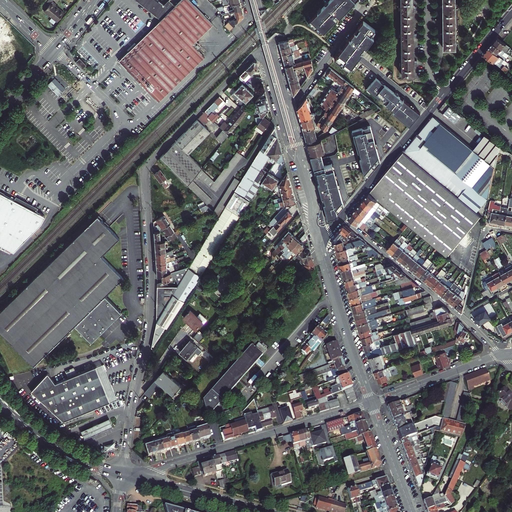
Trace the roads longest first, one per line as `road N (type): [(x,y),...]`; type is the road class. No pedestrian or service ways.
road 1 (residential): [(259,51),(145,167),(151,314),(122,473)]
road 2 (residential): [(371,403),(122,473)]
road 3 (residential): [(319,242),(371,403)]
road 4 (residential): [(444,92),(341,215)]
road 5 (residential): [(341,215),(464,318)]
road 6 (secondary): [(122,473),(263,511)]
road 7 (secondary): [(0,402),(73,458),(122,473)]
road 8 (residential): [(500,354),(371,403)]
road 9 (residential): [(364,7),(290,108)]
road 10 (secondary): [(122,473),(52,439),(16,409)]
